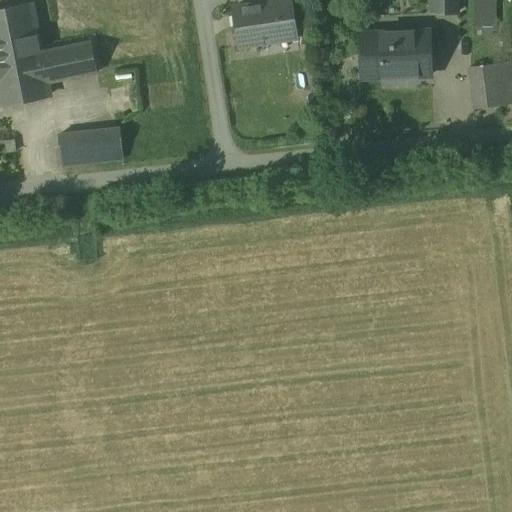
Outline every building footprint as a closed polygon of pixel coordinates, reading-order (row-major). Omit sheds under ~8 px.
[(284,0),(232,8),(238,47),(297,37),(291,0),(284,0)] [(458,0),(433,0),(433,10),(458,10),(458,0)] [(32,4),(0,10),(0,56),(40,49),(32,4)] [(429,32),(395,33),(397,77),(430,76),(429,32)] [(395,33),(361,34),(363,79),(397,77),(395,33)] [(40,49),(0,56),(0,105),(50,95),(47,83),(98,73),(91,42),(41,52),(40,49)] [(495,64),(470,67),(475,109),(511,103),(511,80),(508,50),(493,52),(495,64)] [(120,129),(58,136),(61,165),(123,159),(120,129)]
